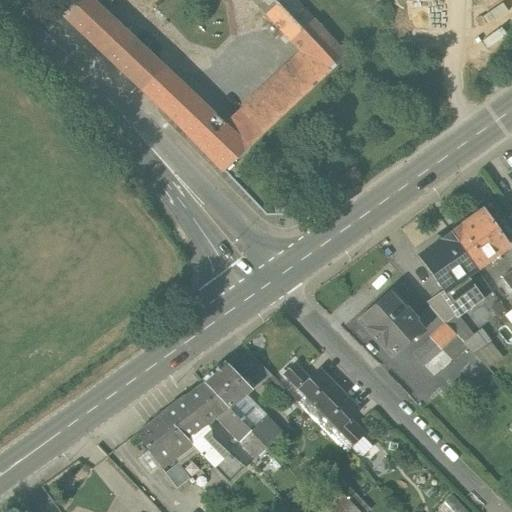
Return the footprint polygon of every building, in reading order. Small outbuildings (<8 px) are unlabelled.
[(92,0),(68,0),(57,11),(141,92),(163,68),(92,0)] [(311,19),(293,0),(254,0),(291,40),(311,19)] [(212,114),(187,137),(223,172),(346,58),(312,20),(291,40),(212,114)] [(212,114),(163,68),(141,92),(187,137),(212,114)] [(484,87),(488,91),(497,85),(494,80),(484,87)] [(484,212),(460,228),(459,227),(450,233),(476,270),(485,264),(485,262),(508,246),(484,212)] [(450,233),(441,240),(441,242),(418,258),(443,292),(439,295),(454,317),(456,320),(483,300),(467,277),(476,270),(450,233)] [(417,318),(391,291),(358,320),(392,357),(407,344),(411,349),(424,338),(420,333),(429,325),(421,316),(417,318)] [(454,317),(439,295),(426,304),(444,324),(454,317)] [(445,325),(430,339),(432,340),(440,349),(454,335),(445,325)] [(481,332),(463,345),(472,355),(490,342),(481,332)] [(440,349),(432,340),(414,356),(424,367),(441,351),(440,349)] [(441,351),(424,367),(433,377),(451,361),(441,351)] [(249,354),(231,369),(251,390),(269,375),(249,354)] [(226,363),(202,382),(205,385),(228,409),(242,397),(246,394),(251,390),(231,369),(226,363)] [(341,392),(319,369),(309,379),(294,364),(283,375),(304,397),(297,404),(314,420),(341,392)] [(228,409),(205,385),(186,399),(206,426),(214,420),(219,415),(228,409)] [(359,410),(341,392),(314,420),(346,453),(364,435),(350,421),(359,410)] [(283,433),(246,394),(242,397),(266,420),(261,425),(260,424),(250,432),(267,449),(283,433)] [(266,420),(242,397),(228,409),(247,428),(250,432),(260,424),(261,425),(266,420)] [(163,417),(186,441),(202,429),(206,426),(186,399),(163,417)] [(247,428),(228,409),(219,415),(239,435),(247,428)] [(267,449),(250,432),(247,428),(239,435),(219,415),(214,420),(254,461),(267,449)] [(161,416),(135,435),(155,464),(186,441),(163,417),(161,416)] [(228,455),(202,429),(186,441),(213,469),(228,455)] [(228,455),(213,469),(228,485),(243,471),(228,455)] [(358,511),(333,486),(317,501),(327,511),(358,511)]
